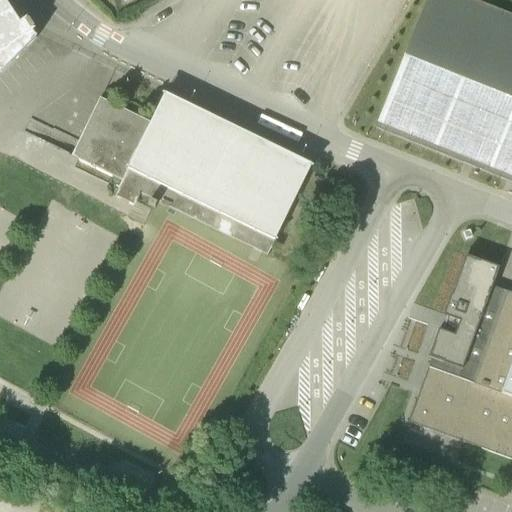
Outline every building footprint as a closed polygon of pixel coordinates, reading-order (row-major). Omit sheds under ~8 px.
[(0,0),(0,72),(32,42),(20,24),(3,0),(0,0)] [(511,18),(467,0),(425,0),(374,129),(511,183),(511,18)] [(150,124),(99,99),(71,158),(121,182),(114,197),(133,207),(139,195),(267,257),(311,167),(163,96),(150,124)] [(511,294),(504,292),(472,384),(458,378),(497,272),(466,261),(444,322),(407,424),(511,460),(511,472),(509,483),(511,484),(511,294)] [(414,322),(408,320),(398,347),(403,349),(414,322)] [(401,358),(396,356),(389,373),(394,375),(401,358)] [(0,460),(106,508),(112,495),(112,494),(14,450),(24,428),(0,417),(0,460)]
